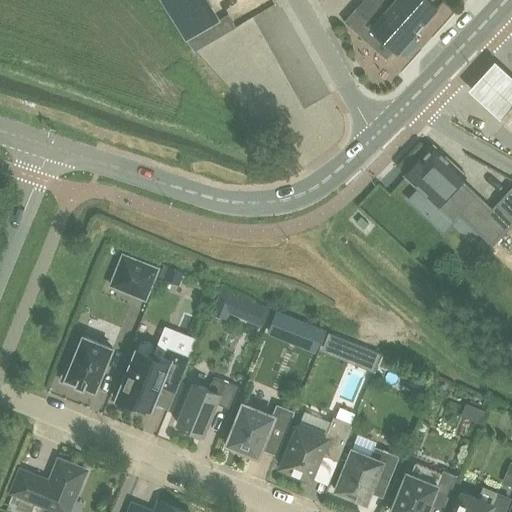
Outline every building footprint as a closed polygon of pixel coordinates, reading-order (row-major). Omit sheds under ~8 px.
[(160,0),(184,40),(186,39),(188,44),(190,46),(194,52),(235,28),(226,13),(218,18),(207,0),(160,0)] [(395,0),(389,7),(417,32),(436,9),(425,0),(395,0)] [(398,53),(417,32),(389,7),(373,25),(355,9),(343,22),(386,59),(394,50),(398,53)] [(511,106),(511,76),(494,60),(469,88),(501,119),(511,106)] [(419,190),(453,222),(460,214),(493,244),(511,221),(511,186),(491,210),(460,182),(465,176),(432,146),(404,177),(419,190)] [(145,299),(158,269),(123,254),(110,285),(145,299)] [(165,264),(159,277),(179,285),(184,273),(165,264)] [(270,313),(257,308),(251,323),(264,329),(270,313)] [(317,351),(325,331),(310,324),(301,345),(317,351)] [(380,353),(329,332),(321,350),(372,371),(380,353)] [(95,390),(112,348),(83,336),(71,363),(68,362),(60,380),(79,388),(81,384),(95,390)] [(115,399),(119,400),(119,404),(122,407),(125,409),(129,408),(132,405),(136,407),(137,403),(151,409),(160,387),(175,393),(189,357),(173,351),(170,358),(153,351),(153,348),(152,344),(148,341),(144,341),(140,342),(137,346),(115,399)] [(383,356),(379,366),(385,369),(390,367),(393,360),(383,356)] [(194,383),(178,424),(187,428),(188,432),(196,435),(199,433),(202,434),(215,403),(228,408),(237,386),(214,376),(209,389),(194,383)] [(241,450),(258,457),(261,448),(276,454),(292,412),(277,406),(273,415),(243,403),(226,444),(229,445),(227,448),(239,453),(241,450)] [(486,411),(479,408),(474,421),(481,423),(486,411)] [(310,478),(319,456),(336,462),(351,425),(334,418),(326,437),(297,426),(296,428),(293,427),(288,438),(292,440),(281,466),(285,468),(284,472),(304,480),(306,476),(310,478)] [(377,474),(389,479),(398,456),(375,447),(371,457),(352,449),(336,489),(339,490),(337,494),(351,500),(353,496),(365,501),(377,474)] [(67,511),(85,470),(59,459),(49,482),(21,470),(11,492),(60,511),(67,511)] [(500,482),(511,486),(511,460),(510,460),(500,482)] [(423,479),(410,474),(406,472),(390,511),(392,511),(426,511),(432,499),(444,504),(442,509),(443,510),(457,474),(456,474),(456,475),(443,470),(441,473),(428,468),(423,479)] [(503,511),(509,498),(482,487),(477,499),(462,493),(461,496),(457,494),(453,505),(457,507),(454,511),(503,511)] [(187,511),(159,500),(154,511),(151,511),(147,510),(147,509),(132,503),(128,511),(187,511)]
